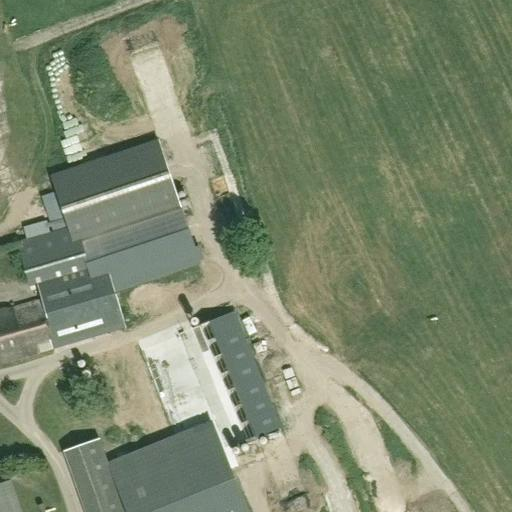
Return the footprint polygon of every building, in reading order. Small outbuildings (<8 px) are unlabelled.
[(82,164),(118,150),(106,118),(70,131),(82,164)] [(200,264),(178,200),(159,142),(52,178),(68,227),(19,244),(33,286),(36,284),(41,303),(50,335),(46,336),(50,349),(125,328),(115,293),(200,264)] [(50,335),(41,303),(0,314),(0,362),(50,349),(46,336),(50,335)] [(280,430),(232,313),(183,334),(231,450),(280,430)] [(230,474),(174,337),(144,350),(199,485),(197,486),(177,436),(111,463),(129,511),(236,511),(222,477),(230,474)] [(94,340),(80,345),(84,356),(98,351),(94,340)] [(264,382),(281,374),(277,366),(260,373),(264,382)] [(126,511),(103,446),(100,439),(64,452),(85,511),(126,511)] [(291,469),(274,470),(275,496),(292,496),(291,469)] [(21,511),(12,483),(0,486),(0,511),(21,511)] [(419,508),(420,511),(448,511),(442,498),(419,508)]
